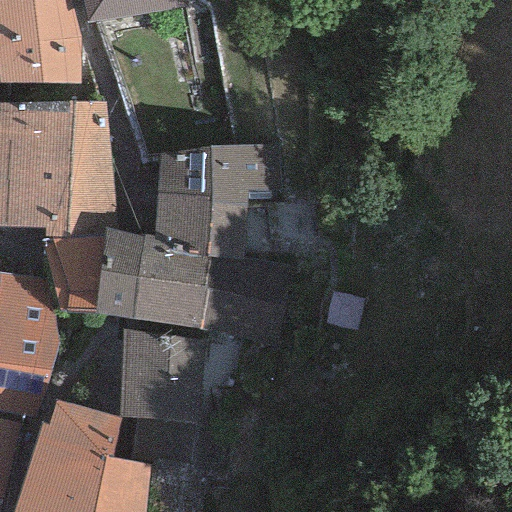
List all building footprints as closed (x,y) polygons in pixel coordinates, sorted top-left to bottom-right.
[(72,0),(0,0),(0,84),(80,84),(72,0)] [(185,0),(80,0),(86,25),(186,5),(185,0)] [(104,102),(47,103),(41,228),(42,240),(103,237),(104,228),(114,231),(104,102)] [(0,226),(41,228),(47,103),(0,103),(0,226)] [(208,147),(156,155),(155,194),(246,201),(245,193),(280,193),(279,146),(208,147)] [(246,201),(155,194),(152,236),(150,253),(241,260),(246,201)] [(275,346),(288,265),(241,260),(150,253),(152,236),(142,234),(141,238),(132,235),(114,231),(104,228),(103,237),(93,314),(113,318),(130,319),(197,330),(275,346)] [(93,314),(103,237),(42,240),(57,312),(93,314)] [(0,412),(35,419),(56,344),(44,279),(0,273),(0,412)] [(202,341),(121,330),(117,417),(133,417),(127,463),(148,467),(149,460),(189,465),(202,341)] [(117,419),(53,401),(45,426),(40,422),(12,511),(142,511),(148,467),(127,463),(109,459),(117,419)] [(0,511),(2,511),(20,425),(0,419),(0,511)] [(189,465),(149,460),(148,467),(142,511),(207,511),(214,469),(189,465)]
